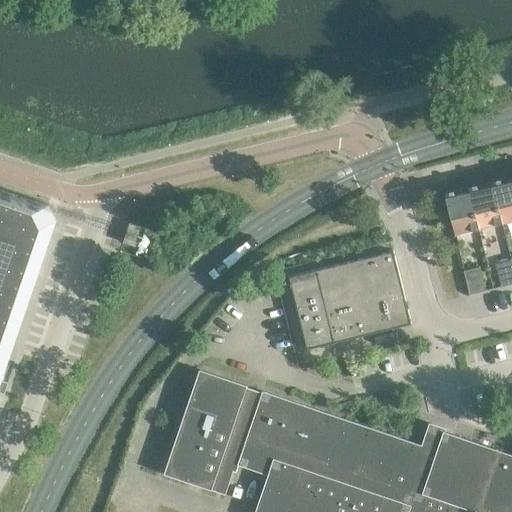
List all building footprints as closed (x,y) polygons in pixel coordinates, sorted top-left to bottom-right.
[(501,182),(498,180),(493,181),(492,184),(493,186),(502,225),(511,222),(511,181),(501,184),(501,182)] [(477,188),(475,186),(471,187),(469,190),(469,192),(479,231),(502,225),(493,186),(478,190),(477,188)] [(0,405),(4,393),(11,395),(22,365),(15,362),(63,223),(55,207),(0,188),(0,405)] [(455,193),(452,191),(447,193),(446,195),(447,197),(446,198),(455,237),(479,231),(469,192),(455,195),(455,193)] [(134,225),(129,223),(123,242),(134,246),(140,227),(134,225)] [(412,324),(393,250),(315,270),(288,277),(307,351),(412,324)] [(511,284),(511,264),(511,260),(495,264),(501,287),(511,284)] [(480,267),(464,271),(469,295),(485,291),(480,267)] [(511,511),(511,455),(443,432),(442,436),(435,434),(437,430),(428,427),(422,446),(263,391),(262,393),(246,388),(247,386),(200,370),(164,474),(225,495),(233,471),(236,472),(238,465),(262,473),(263,470),(269,472),(255,511),(511,511)]
